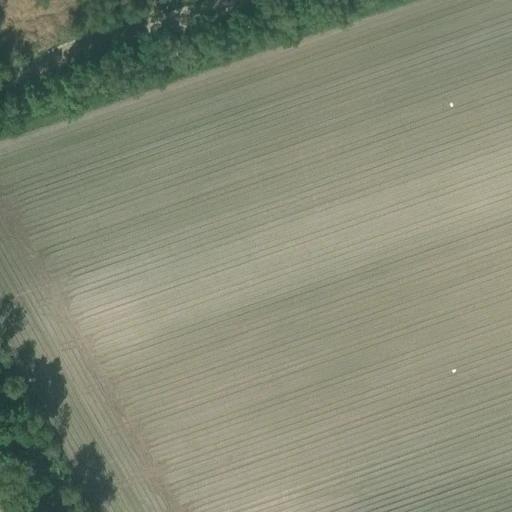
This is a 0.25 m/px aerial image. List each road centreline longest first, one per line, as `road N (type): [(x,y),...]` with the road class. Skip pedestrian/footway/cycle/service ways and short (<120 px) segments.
road 1 (track): [(244,0),(0,86)]
road 2 (unclassified): [(71,511),(0,390)]
